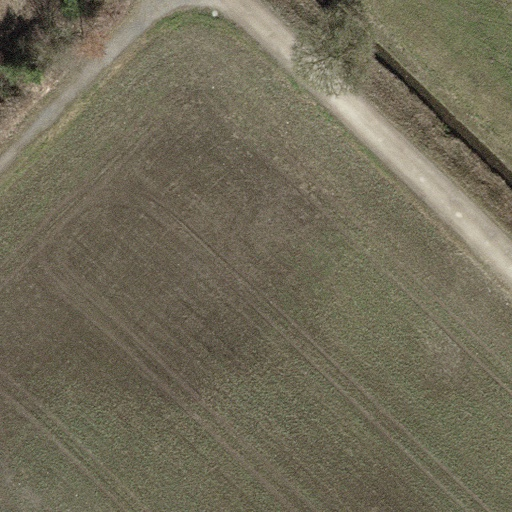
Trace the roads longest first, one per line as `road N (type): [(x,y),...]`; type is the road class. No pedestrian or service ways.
road 1 (track): [(511,266),(228,0)]
road 2 (track): [(168,0),(0,176)]
